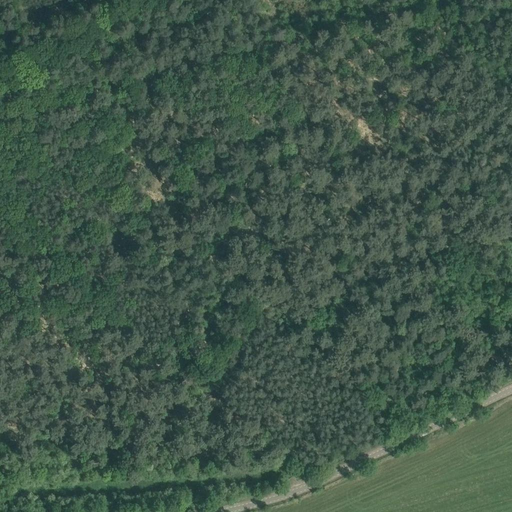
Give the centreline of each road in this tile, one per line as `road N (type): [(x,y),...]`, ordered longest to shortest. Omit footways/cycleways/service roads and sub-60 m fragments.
road 1 (track): [(442,0),(0,121)]
road 2 (unclassified): [(206,511),(280,498),(511,388)]
